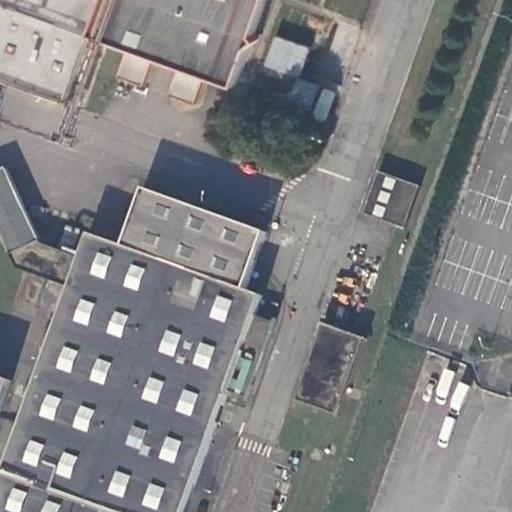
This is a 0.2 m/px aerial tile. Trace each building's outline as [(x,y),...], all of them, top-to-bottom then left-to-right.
[(0,0),(0,70),(72,97),(96,31),(134,45),(123,75),(153,86),(164,56),(188,64),(178,95),(204,104),(216,73),(245,83),(274,0),(0,0)] [(4,166),(0,167),(0,238),(6,251),(36,238),(4,166)] [(412,194),(371,180),(358,220),(399,234),(412,194)] [(268,230),(144,186),(124,243),(88,230),(70,284),(51,277),(42,301),(60,307),(0,475),(0,511),(181,511),(227,386),(247,393),(274,317),(255,311),(262,290),(249,286),(268,230)] [(361,337),(320,323),(294,399),(335,413),(361,337)] [(0,411),(14,373),(0,368),(0,411)]
